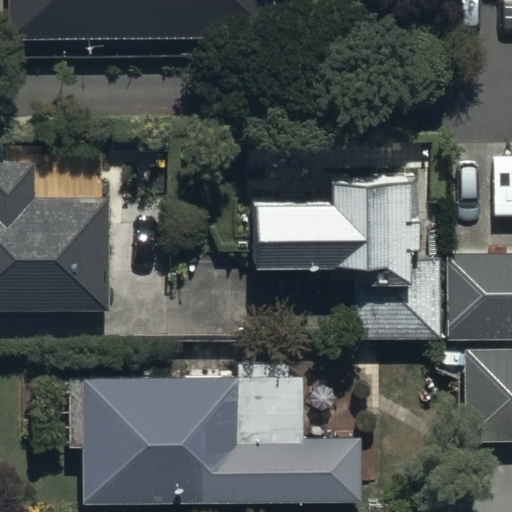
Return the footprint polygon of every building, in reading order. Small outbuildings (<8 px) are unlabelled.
[(10,0),(11,37),(259,36),(258,0),(10,0)] [(0,312),(110,310),(107,198),(104,198),(103,171),(65,172),(66,198),(33,198),(33,161),(0,161),(0,312)] [(440,342),(439,255),(419,255),(419,220),(411,220),(411,181),(332,182),(332,204),(250,205),(251,274),(352,272),(353,343),(440,342)] [(511,253),(443,256),(447,344),(511,341),(511,253)] [(511,348),(461,349),(462,445),(511,444),(511,348)] [(236,363),(237,377),(66,378),(66,449),(83,449),(83,503),(359,500),(359,436),(303,437),(302,377),(287,377),(287,362),(236,363)]
